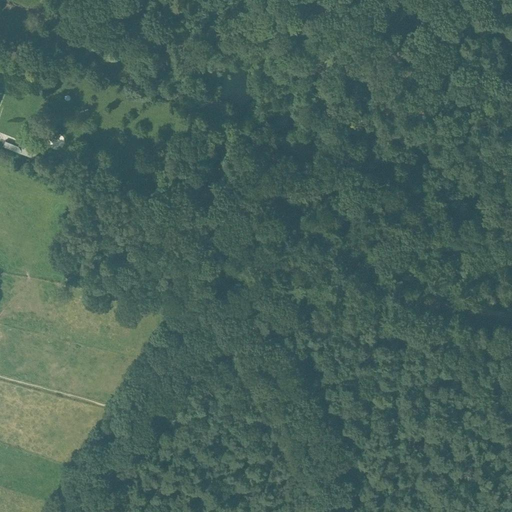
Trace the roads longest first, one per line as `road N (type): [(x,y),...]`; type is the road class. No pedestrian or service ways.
road 1 (unknown): [(106,511),(209,344),(233,321),(280,316),(511,352)]
road 2 (track): [(511,320),(210,274)]
road 3 (track): [(235,199),(245,209),(305,208),(387,186),(418,208),(511,225)]
road 4 (track): [(76,511),(107,434),(154,378),(210,274)]
road 5 (track): [(403,167),(335,102),(309,55),(274,19),(253,47),(221,60)]
road 6 (track): [(297,0),(511,102)]
road 7 (track): [(210,274),(235,199),(206,119),(221,60)]
road 8 (track): [(395,300),(319,241),(305,208)]
